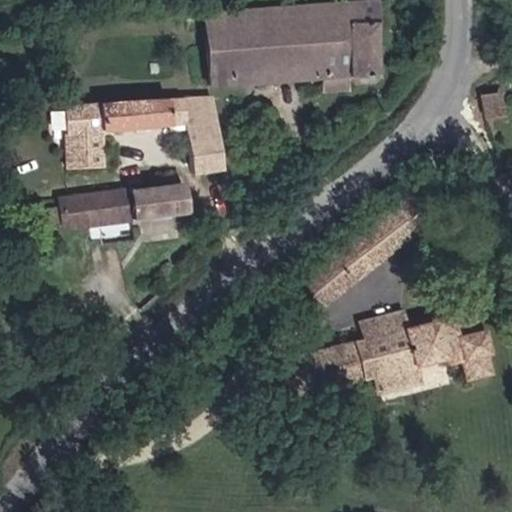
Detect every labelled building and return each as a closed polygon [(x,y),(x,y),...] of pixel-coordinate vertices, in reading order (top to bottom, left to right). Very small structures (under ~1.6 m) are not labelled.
[(241,74),(390,67),(384,0),(339,0),(228,7),(233,75),(241,74)] [(232,84),(77,85),(79,164),(114,163),(114,122),(192,119),(200,171),(245,170),(232,84)] [(488,98),(491,120),(511,118),(507,95),(488,98)] [(321,261),(335,289),(450,217),(444,206),(462,196),(454,177),(321,261)] [(80,215),(197,211),(195,182),(77,191),(80,215)] [(81,266),(102,265),(101,223),(79,224),(81,266)] [(475,375),(499,370),(488,306),(287,355),(298,395),(468,352),(475,375)]
